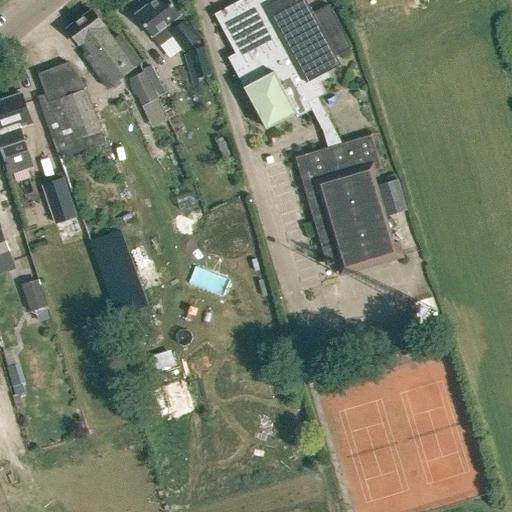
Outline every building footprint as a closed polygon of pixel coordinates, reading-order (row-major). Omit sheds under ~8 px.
[(179,13),(169,0),(153,0),(135,14),(151,35),(152,35),(159,45),(172,35),(184,51),(198,40),(192,32),(194,30),(181,12),(179,13)] [(311,109),(319,123),(323,130),(328,147),(296,157),(322,246),(337,241),(345,266),(394,251),(370,170),(380,167),(370,135),(341,143),(317,96),(325,92),(320,81),(330,76),(327,71),(341,63),(336,55),(352,46),(329,4),(313,12),(306,0),(239,0),(215,13),(236,53),(228,57),(267,128),(295,113),(298,117),(311,109)] [(92,9),(71,25),(70,32),(79,44),(80,43),(87,53),(84,55),(94,69),(107,87),(140,62),(119,35),(113,39),(103,26),(104,25),(92,9)] [(213,74),(206,46),(186,52),(195,87),(202,85),(200,78),(213,74)] [(46,94),(34,97),(49,140),(54,138),(61,157),(105,141),(101,128),(100,129),(86,89),(83,90),(73,61),(39,74),(46,94)] [(129,78),(142,104),(157,96),(144,70),(129,78)] [(0,94),(0,153),(4,167),(29,159),(18,122),(30,118),(20,88),(0,94)] [(79,218),(66,176),(44,182),(58,224),(79,218)] [(411,211),(403,179),(383,184),(391,216),(411,211)] [(0,232),(0,259),(13,256),(6,231),(0,232)] [(49,307),(41,280),(19,286),(28,314),(49,307)] [(403,335),(410,359),(433,352),(426,328),(403,335)] [(8,428),(12,441),(27,436),(23,423),(8,428)] [(19,454),(32,450),(28,438),(15,442),(19,454)]
